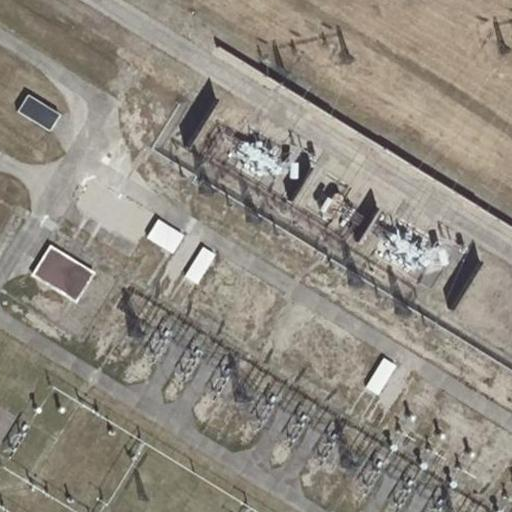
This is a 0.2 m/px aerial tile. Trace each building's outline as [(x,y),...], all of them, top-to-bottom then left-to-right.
[(54,112),(22,93),(12,109),(44,129),(54,112)] [(70,206),(134,244),(151,214),(87,176),(70,206)] [(178,235),(153,220),(143,236),(168,252),(178,235)] [(93,272),(51,246),(34,273),(76,300),(93,272)] [(210,256),(199,249),(182,276),(193,283),(210,256)] [(395,367),(382,359),(365,386),(377,394),(395,367)]
